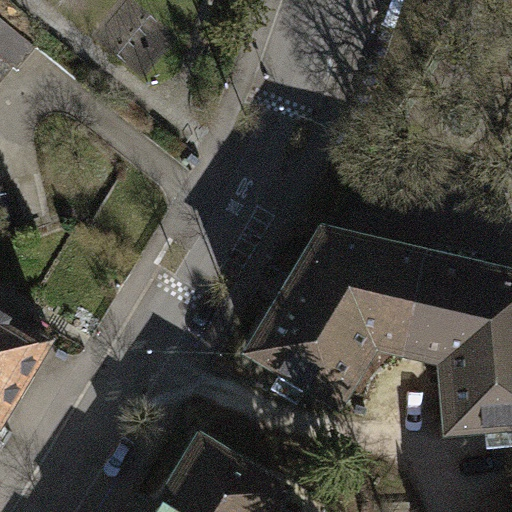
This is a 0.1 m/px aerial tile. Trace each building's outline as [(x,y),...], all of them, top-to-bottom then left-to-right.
[(0,15),(0,89),(37,46),(0,15)] [(408,352),(431,258),(324,234),(251,351),(339,405),(377,346),(408,352)] [(511,276),(431,258),(408,352),(445,362),(449,431),(511,426),(511,276)] [(0,427),(49,342),(0,313),(0,427)] [(272,511),(285,490),(199,439),(155,511),(272,511)]
